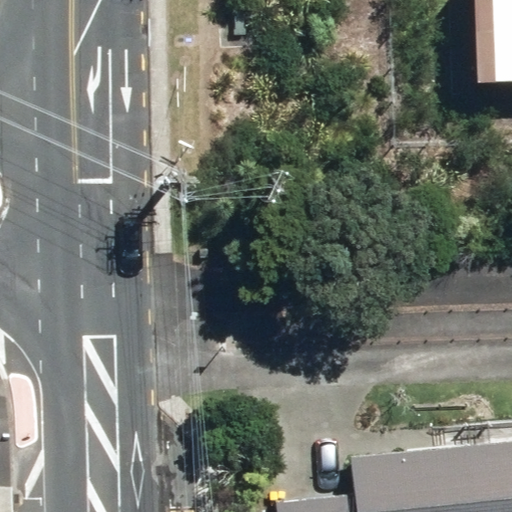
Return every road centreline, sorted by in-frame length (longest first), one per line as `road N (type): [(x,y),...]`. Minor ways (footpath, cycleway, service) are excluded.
road 1 (secondary): [(85,511),(76,288)]
road 2 (secondary): [(76,288),(75,125)]
road 3 (secondary): [(75,125),(78,0)]
